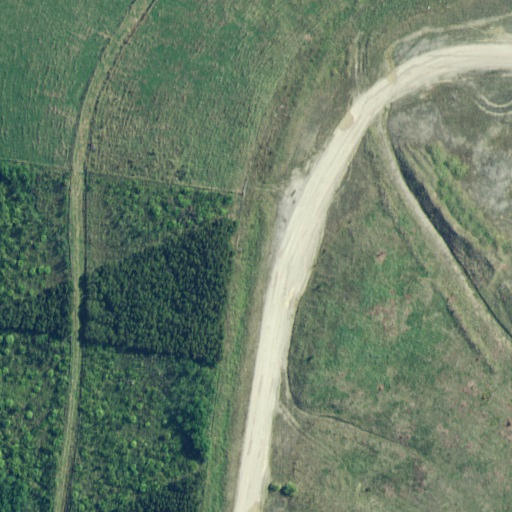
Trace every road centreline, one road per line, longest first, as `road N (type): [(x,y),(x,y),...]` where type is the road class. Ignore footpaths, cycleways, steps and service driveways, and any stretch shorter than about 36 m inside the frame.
road 1 (track): [(511,52),(415,63),(360,97),(311,178),(278,286),(244,511)]
road 2 (track): [(146,0),(114,42),(85,111),(83,300),(61,511)]
